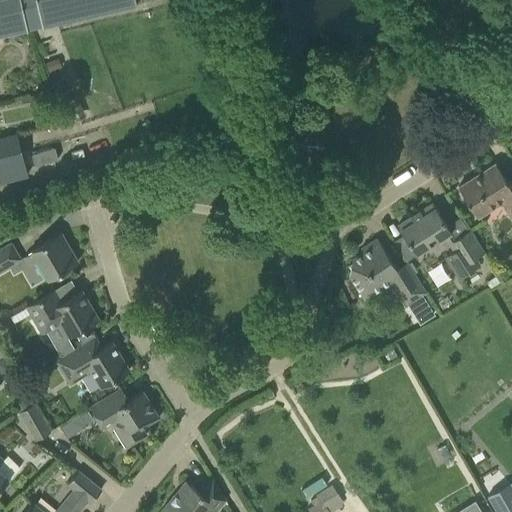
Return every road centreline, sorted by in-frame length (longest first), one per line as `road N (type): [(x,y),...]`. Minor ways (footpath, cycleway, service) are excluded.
road 1 (residential): [(186,417),(294,346),(350,217),(459,152),(511,100)]
road 2 (residential): [(186,417),(124,310),(89,191)]
